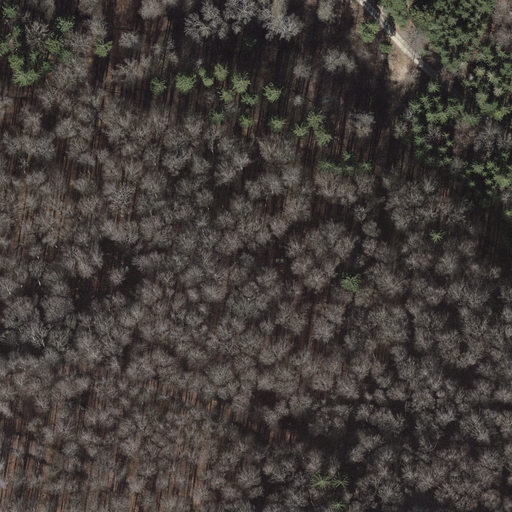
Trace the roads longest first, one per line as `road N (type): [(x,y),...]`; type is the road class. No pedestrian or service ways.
road 1 (track): [(0,383),(103,369),(327,436),(458,449),(511,466)]
road 2 (track): [(0,91),(188,115),(317,152),(357,154),(376,150),(390,135),(391,74),(409,44)]
road 3 (track): [(136,511),(117,480),(0,432)]
road 4 (track): [(511,140),(409,44)]
